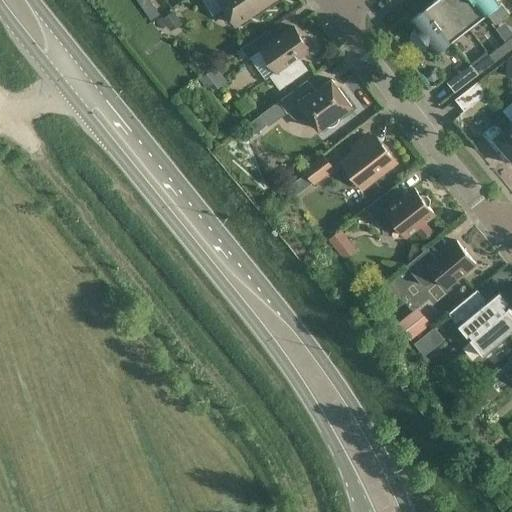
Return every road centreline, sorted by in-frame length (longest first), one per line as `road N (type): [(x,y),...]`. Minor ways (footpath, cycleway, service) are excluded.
road 1 (tertiary): [(398,511),(368,454),(29,0)]
road 2 (tertiary): [(6,0),(59,85),(252,346),(353,511)]
road 3 (residential): [(503,229),(341,21)]
